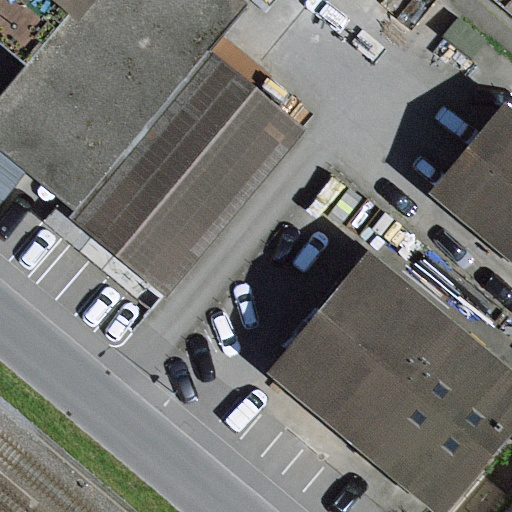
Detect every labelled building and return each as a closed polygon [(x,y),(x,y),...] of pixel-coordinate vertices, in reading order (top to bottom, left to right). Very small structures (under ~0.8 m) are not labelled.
[(206,59),(249,10),(237,0),(89,0),(22,80),(0,106),(0,160),(71,220),(206,59)] [(0,0),(0,61),(22,80),(89,0),(0,0)] [(511,0),(496,0),(511,13),(511,0)] [(164,297),(299,136),(206,59),(71,220),(164,297)] [(511,134),(490,117),(420,202),(511,276),(511,134)] [(452,511),(511,437),(511,386),(356,264),(249,400),(392,511),(452,511)]
